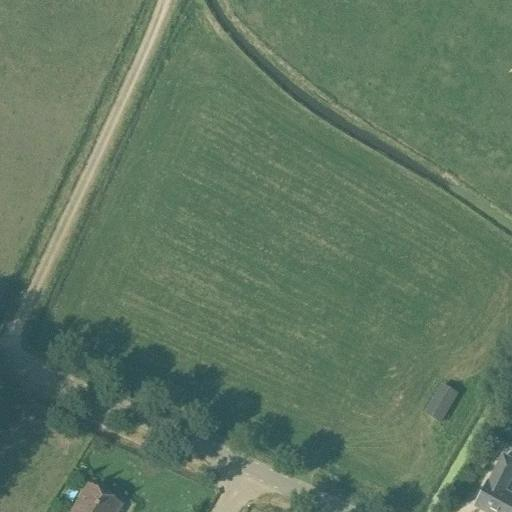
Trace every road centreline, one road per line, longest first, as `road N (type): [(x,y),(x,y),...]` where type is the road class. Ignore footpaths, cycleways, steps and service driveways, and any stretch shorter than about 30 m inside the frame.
road 1 (track): [(2,357),(161,0)]
road 2 (tertiary): [(340,511),(0,356)]
